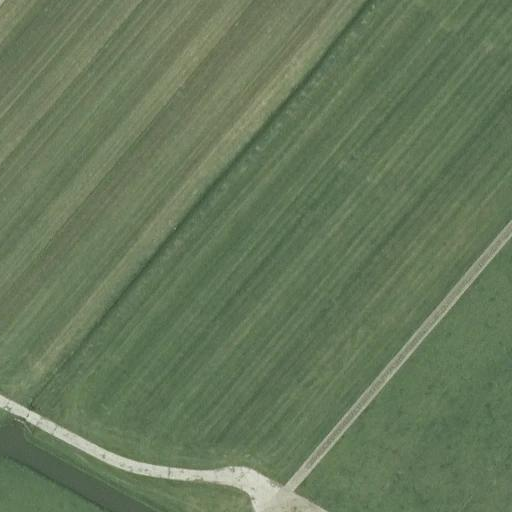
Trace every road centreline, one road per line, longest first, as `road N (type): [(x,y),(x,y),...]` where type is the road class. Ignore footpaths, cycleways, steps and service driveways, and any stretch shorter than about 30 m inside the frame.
road 1 (track): [(269,511),(511,227)]
road 2 (track): [(316,511),(236,476),(123,464),(0,400)]
